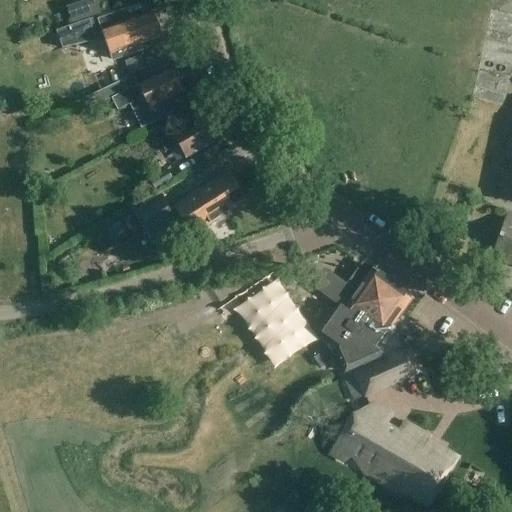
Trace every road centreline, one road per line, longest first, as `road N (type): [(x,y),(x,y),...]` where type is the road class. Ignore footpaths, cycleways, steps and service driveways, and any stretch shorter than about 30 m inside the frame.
road 1 (unclassified): [(330,204),(293,233),(241,252),(83,300),(0,313)]
road 2 (tertiary): [(330,204),(281,163),(239,107),(199,0)]
road 3 (tertiary): [(511,336),(330,204)]
